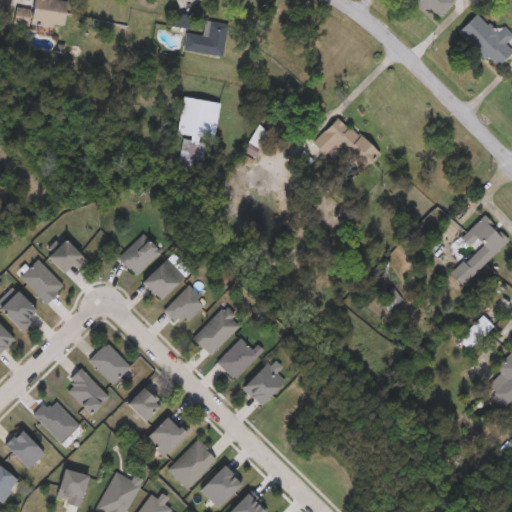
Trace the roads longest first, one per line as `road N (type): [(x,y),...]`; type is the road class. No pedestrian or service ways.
road 1 (residential): [(319,511),(105,303)]
road 2 (residential): [(324,0),(387,46),(511,171)]
road 3 (residential): [(105,303),(0,404)]
